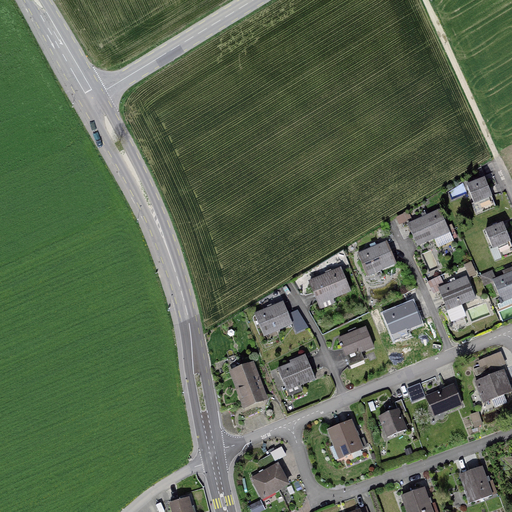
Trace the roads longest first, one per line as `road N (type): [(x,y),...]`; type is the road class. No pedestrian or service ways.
road 1 (secondary): [(213,452),(165,245),(91,98)]
road 2 (residential): [(511,434),(322,499),(311,492),(288,423)]
road 3 (residential): [(288,423),(508,332)]
road 4 (secondary): [(91,98),(248,0)]
road 5 (track): [(495,157),(424,0)]
